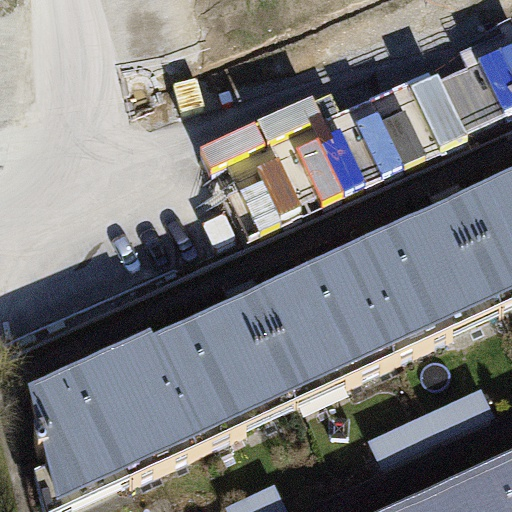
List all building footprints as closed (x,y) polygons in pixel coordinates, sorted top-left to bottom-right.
[(511,182),(353,255),(402,361),(511,310),(511,182)] [(353,255),(179,334),(228,440),(402,361),(353,255)] [(50,511),(70,511),(228,440),(179,334),(148,349),(144,342),(28,395),(50,511)] [(482,394),(371,447),(383,473),(495,421),(482,394)] [(511,511),(511,460),(449,489),(459,511),(511,511)] [(459,511),(449,489),(400,511),(459,511)] [(286,511),(277,491),(231,511),(286,511)]
